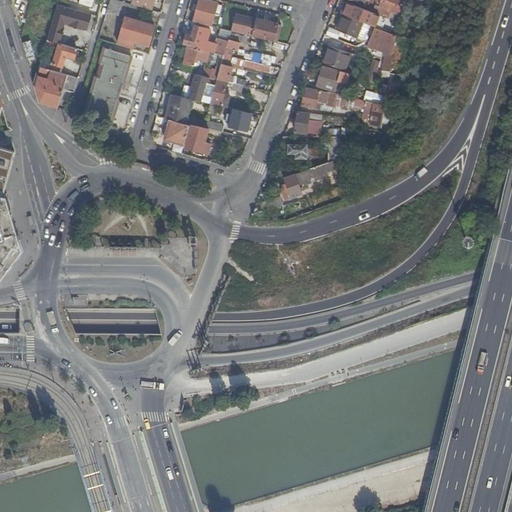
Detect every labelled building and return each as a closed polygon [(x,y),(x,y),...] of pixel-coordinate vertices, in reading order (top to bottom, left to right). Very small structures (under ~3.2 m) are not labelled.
[(108,7),(114,8),(121,11),(124,2),(116,0),(110,0),(110,2),(108,7)] [(152,10),(154,0),(134,0),(133,5),(152,10)] [(218,3),(206,0),(199,0),(194,20),(212,25),(218,3)] [(341,0),(338,0),(338,2),(345,5),(342,14),(344,15),(349,3),(341,0)] [(383,8),(389,10),(390,7),(391,2),(386,0),(373,0),(374,0),(380,3),(379,7),(375,6),(373,11),(378,12),(378,11),(382,13),(383,8)] [(389,10),(389,12),(400,14),(402,4),(392,0),(391,0),(391,2),(390,7),(389,10)] [(349,3),(344,15),(367,23),(371,12),(349,3)] [(87,30),(91,14),(70,8),(66,7),(58,4),(48,41),(60,44),(65,24),(79,27),(82,28),(87,30)] [(114,8),(108,7),(106,15),(105,17),(111,18),(114,8)] [(253,19),(255,12),(248,10),(245,21),(240,19),(238,30),(250,33),(251,27),(253,19)] [(149,46),(155,26),(142,22),(142,19),(129,15),(129,18),(126,18),(118,44),(133,49),(135,42),(149,46)] [(364,38),(369,24),(367,23),(344,15),(338,30),(356,37),(356,35),(364,38)] [(111,18),(105,17),(105,18),(102,30),(108,31),(111,18)] [(273,41),(277,24),(256,19),(256,20),(254,28),(252,36),(262,39),(273,41)] [(186,35),(184,43),(205,49),(210,29),(195,26),(192,36),(186,35)] [(382,52),(385,36),(386,31),(375,27),(367,47),(382,52)] [(229,40),(240,42),(260,47),(262,39),(252,36),(249,36),(241,34),(231,31),(229,40)] [(379,70),(377,80),(389,84),(397,33),(391,31),(384,71),(379,70)] [(116,37),(101,33),(99,39),(114,43),(116,37)] [(237,55),(240,42),(229,40),(228,43),(224,55),(233,57),(235,54),(237,55)] [(48,41),(47,41),(46,46),(54,48),(55,46),(58,47),(53,64),(51,63),(49,69),(61,73),(65,59),(67,60),(67,57),(75,59),(77,49),(60,44),(48,41)] [(221,41),(218,54),(224,55),(228,43),(221,41)] [(207,61),(209,52),(188,47),(184,63),(195,66),(196,59),(207,61)] [(350,52),(330,47),(324,63),(345,70),(350,52)] [(112,121),(132,55),(106,48),(86,114),(112,121)] [(275,66),(277,57),(264,53),(261,62),(275,66)] [(209,69),(217,71),(221,57),(212,54),(209,69)] [(229,82),(230,80),(234,64),(270,73),(271,67),(243,60),(233,57),(224,55),(218,79),(228,82),(229,82)] [(367,78),(374,81),(378,69),(380,62),(372,59),(367,78)] [(335,91),(342,71),(323,65),(317,85),(335,91)] [(74,92),(78,78),(73,76),(61,73),(49,69),(40,67),(35,84),(40,103),(59,108),(64,90),(74,92)] [(215,79),(217,71),(209,69),(207,77),(210,77),(215,79)] [(208,84),(210,77),(207,77),(197,74),(193,87),(186,85),(183,97),(190,98),(191,96),(204,99),(203,101),(211,103),(212,97),(210,96),(214,85),(208,84)] [(224,94),(228,82),(218,79),(212,97),(211,103),(227,107),(230,96),(224,94)] [(251,94),(252,88),(233,83),(232,90),(251,94)] [(316,101),(326,103),(329,92),(306,88),(302,105),(315,107),(316,101)] [(362,90),(362,98),(375,98),(375,90),(362,90)] [(338,106),(349,108),(349,107),(351,98),(336,94),(329,92),(326,103),(338,106)] [(172,94),(166,118),(168,119),(175,95),(172,94)] [(191,124),(200,101),(190,98),(183,97),(175,95),(168,119),(191,124)] [(379,121),(379,124),(382,125),(386,104),(374,101),(371,120),(379,121)] [(362,116),(370,117),(372,108),(366,106),(364,106),(362,116)] [(247,131),(252,113),(233,109),(231,119),(229,118),(228,121),(230,121),(229,127),(247,131)] [(322,121),(322,114),(311,113),(298,111),(295,131),(307,133),(307,128),(309,120),(314,120),(322,121)] [(189,130),(191,126),(168,119),(166,125),(170,126),(169,129),(166,139),(185,145),(189,130)] [(212,124),(211,129),(220,131),(223,132),(225,126),(212,123),(212,124)] [(198,126),(191,124),(191,126),(189,130),(192,131),(187,147),(203,152),(203,150),(209,152),(212,143),(206,142),(209,129),(204,127),(198,126)] [(329,137),(328,137),(327,163),(334,160),(347,156),(354,153),(356,137),(331,137),(329,137)] [(14,144),(0,140),(0,194),(3,195),(16,150),(14,144)] [(296,158),(307,158),(307,145),(289,144),(289,153),(296,153),(296,158)] [(350,163),(347,156),(334,160),(337,168),(350,163)] [(287,184),(291,198),(302,194),(301,190),(304,189),(302,185),(300,186),(299,185),(304,183),(305,185),(314,181),(312,177),(318,175),(320,178),(325,176),(324,173),(337,168),(334,160),(327,163),(284,177),(287,184)] [(284,200),(291,198),(287,184),(279,186),(284,200)] [(266,200),(269,209),(283,204),(280,195),(266,200)] [(6,197),(3,196),(0,205),(0,229),(0,230),(3,240),(0,240),(0,256),(0,281),(23,252),(6,197)]
